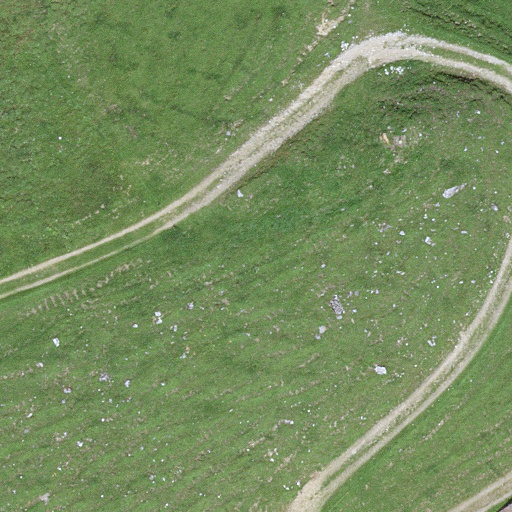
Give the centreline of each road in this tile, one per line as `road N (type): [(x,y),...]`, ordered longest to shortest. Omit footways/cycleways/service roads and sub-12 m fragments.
road 1 (track): [(511,81),(434,49),(365,55),(183,210),(0,290)]
road 2 (track): [(304,511),(315,491),(447,373),(485,321),(511,262)]
